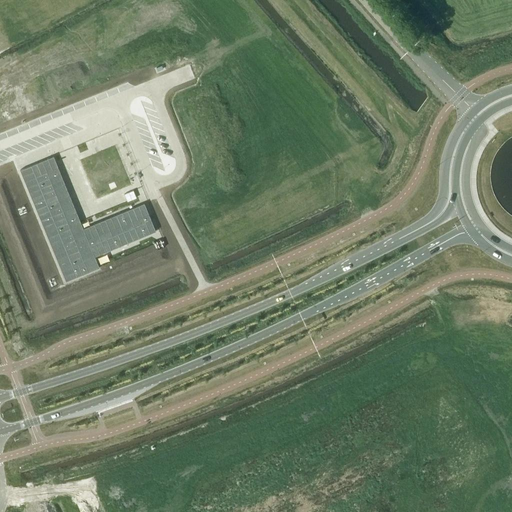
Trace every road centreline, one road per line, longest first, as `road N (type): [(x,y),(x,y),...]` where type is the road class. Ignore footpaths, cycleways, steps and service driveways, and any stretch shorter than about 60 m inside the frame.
road 1 (secondary): [(0,430),(201,361),(470,228)]
road 2 (secondary): [(427,224),(185,338),(0,399)]
